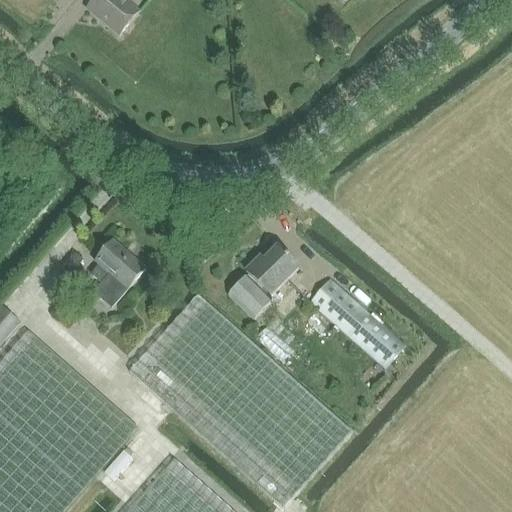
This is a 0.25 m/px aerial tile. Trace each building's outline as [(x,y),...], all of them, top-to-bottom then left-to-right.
[(139,14),(121,0),(96,0),(88,11),(120,37),(139,14)] [(99,268),(91,277),(102,286),(94,295),(112,310),(148,270),(114,243),(96,264),(99,268)] [(248,277),(229,297),(255,323),(274,303),(270,300),(299,271),(278,249),(262,266),(258,262),(247,273),(250,276),(248,278),(248,277)] [(406,348),(330,281),(311,304),(386,371),(406,348)] [(199,297),(130,374),(284,511),(353,434),(199,297)] [(0,310),(0,347),(20,326),(1,309),(0,310)] [(168,310),(151,328),(160,337),(177,318),(168,310)] [(285,353),(295,342),(270,318),(260,328),(285,353)] [(68,511),(139,431),(29,334),(0,366),(0,511),(68,511)] [(130,511),(231,511),(175,462),(130,511)]
